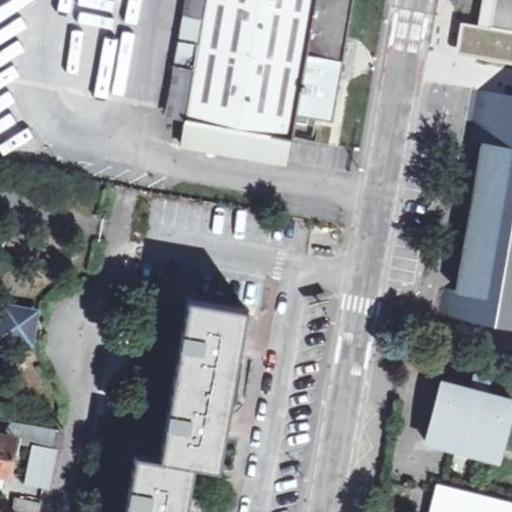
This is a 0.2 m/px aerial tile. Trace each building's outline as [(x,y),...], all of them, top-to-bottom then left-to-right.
[(208,0),(189,116),(293,135),(297,118),(311,119),(310,112),(334,118),(345,48),(353,0),(208,0)] [(511,0),(497,0),(492,27),(511,30),(511,0)] [(511,93),(479,88),(468,138),(493,140),(467,287),(446,284),(442,310),(511,323),(511,93)] [(136,452),(125,511),(184,511),(185,508),(193,460),(218,466),(225,429),(238,354),(247,306),(189,295),(162,455),(136,452)] [(0,302),(0,341),(33,344),(36,305),(0,302)] [(470,388),(442,380),(425,438),(500,458),(511,410),(511,398),(487,392),(491,377),(473,373),(470,388)] [(22,423),(18,443),(54,450),(58,429),(22,423)] [(0,474),(12,477),(12,475),(18,443),(0,439),(0,474)] [(486,511),(429,498),(425,511),(486,511)] [(42,511),(44,505),(18,500),(15,511),(42,511)]
